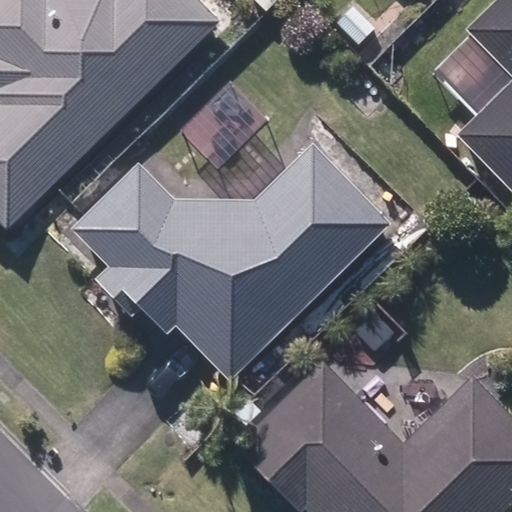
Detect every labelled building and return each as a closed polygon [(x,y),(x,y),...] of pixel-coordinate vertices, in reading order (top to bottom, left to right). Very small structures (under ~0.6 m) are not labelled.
[(0,0),(0,228),(4,233),(217,27),(190,0),(0,0)] [(511,83),(454,142),(511,199),(511,0),(499,0),(464,35),(511,83)] [(335,27),(358,51),(376,34),(353,10),(335,27)] [(340,94),(366,121),(387,101),(360,74),(340,94)] [(174,331),(232,387),(386,225),(307,150),(257,202),(205,204),(204,174),(171,174),(171,201),(137,169),(72,237),(110,272),(95,288),(131,323),(139,314),(165,340),(174,331)] [(505,511),(511,506),(511,421),(471,380),(403,449),(322,366),(234,452),(293,511),(505,511)]
